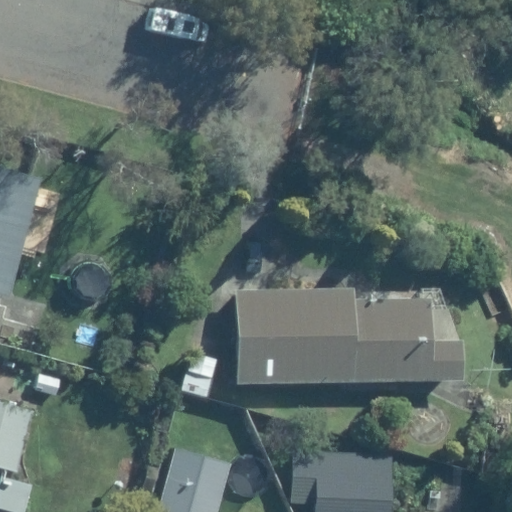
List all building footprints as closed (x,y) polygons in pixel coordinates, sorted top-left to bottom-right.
[(0,296),(33,171),(0,161),(0,296)] [(234,290),(235,387),(457,384),(456,342),(429,342),(429,304),(348,305),(348,288),(234,290)] [(0,405),(0,468),(14,473),(30,413),(0,405)] [(215,511),(229,461),(170,445),(151,511),(215,511)] [(388,511),(391,451),(292,447),(289,506),(313,506),(312,511),(388,511)]
